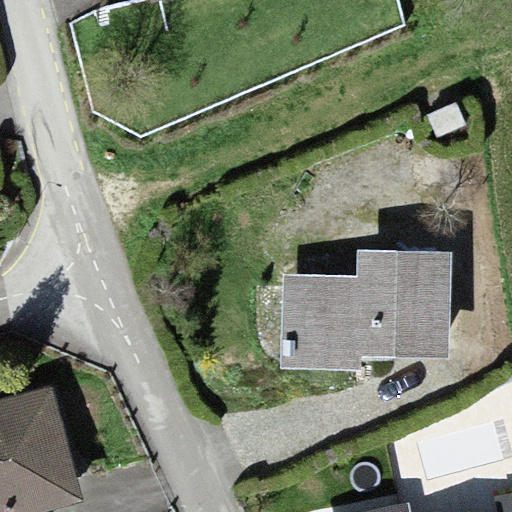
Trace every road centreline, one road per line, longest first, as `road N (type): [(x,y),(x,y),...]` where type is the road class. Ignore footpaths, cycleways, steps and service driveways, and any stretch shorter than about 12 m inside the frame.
road 1 (residential): [(6,0),(33,58),(81,277)]
road 2 (residential): [(81,277),(193,511)]
